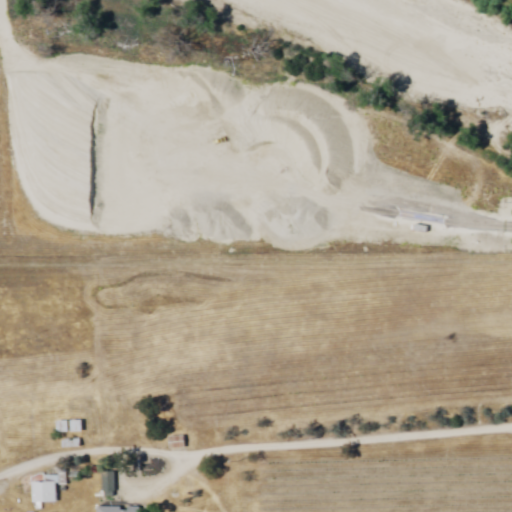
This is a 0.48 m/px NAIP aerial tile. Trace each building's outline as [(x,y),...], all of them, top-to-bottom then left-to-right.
[(71,421),(71,433),(60,433),(60,421),(71,421)] [(73,421),(74,433),(76,433),(76,432),(85,432),(85,421),(73,421)] [(172,436),(173,450),(188,449),(187,435),(172,436)] [(61,470),(70,470),(70,485),(62,485),(62,483),(59,483),(59,510),(37,510),(37,476),(61,476),(61,470)] [(105,471),(105,496),(116,496),(116,471),(105,471)]
